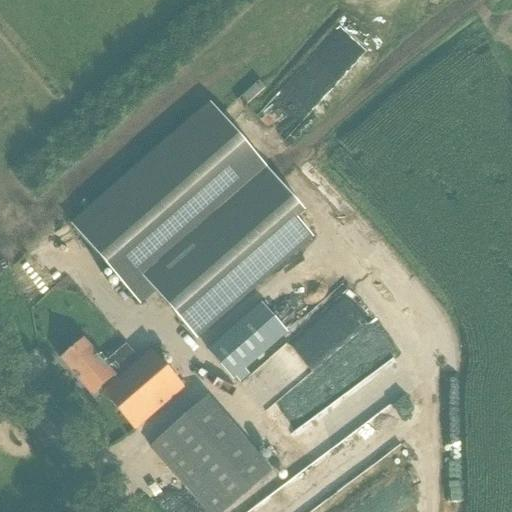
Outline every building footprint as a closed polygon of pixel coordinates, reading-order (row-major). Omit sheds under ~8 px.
[(315,68),(342,92),(375,56),(348,31),(315,68)] [(212,107),(73,228),(139,304),(154,291),(197,339),(312,237),(297,220),(305,213),(212,107)] [(233,380),(248,367),(285,334),(260,305),(223,338),(208,351),(233,380)] [(84,341),(61,361),(82,385),(92,396),(99,390),(135,431),(184,389),(151,351),(139,361),(126,345),(103,364),(84,341)] [(208,399),(150,449),(205,511),(225,511),(272,472),(208,399)]
